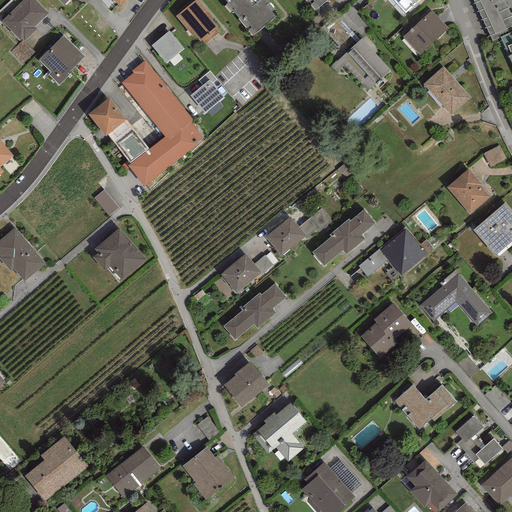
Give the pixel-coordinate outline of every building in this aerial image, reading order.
[(37,0),(26,0),(5,22),(27,44),(54,16),(37,0)] [(114,0),(122,8),(131,0),(114,0)] [(198,0),(195,0),(175,16),(192,36),(193,35),(200,42),(203,40),(205,43),(218,32),(215,29),(218,27),(212,20),(214,19),(198,0)] [(281,16),(266,0),(225,0),(258,37),(281,16)] [(333,0),(310,0),(320,12),(333,0)] [(425,0),(392,0),(409,17),(425,0)] [(495,0),(482,0),(476,3),(492,39),(504,33),(493,10),(499,7),(495,0)] [(433,14),(405,39),(422,58),(450,32),(433,14)] [(184,49),(169,31),(151,46),(165,64),(184,49)] [(66,36),(38,64),(62,87),(90,60),(66,36)] [(397,75),(367,43),(339,68),(369,101),(397,75)] [(511,56),(502,60),(511,80),(511,56)] [(135,73),(122,83),(165,137),(128,165),(144,185),(202,138),(195,130),(198,128),(145,61),(133,70),(135,73)] [(216,80),(209,72),(198,81),(202,85),(189,96),(204,114),(224,98),(212,83),(216,80)] [(467,103),(440,72),(420,89),(447,120),(467,103)] [(109,97),(88,114),(105,137),(127,120),(109,97)] [(0,166),(13,156),(0,140),(0,175),(4,172),(0,167),(0,166)] [(490,166),(506,158),(499,145),(483,152),(490,166)] [(482,186),(468,170),(447,188),(469,215),(489,199),(480,188),(482,186)] [(104,192),(94,200),(110,219),(120,211),(104,192)] [(511,243),(511,219),(501,207),(469,235),(492,261),(511,243)] [(375,227),(364,215),(316,256),(328,269),(344,255),(348,259),(367,242),(363,237),(375,227)] [(309,240),(294,221),(269,241),(284,260),(309,240)] [(145,259),(119,228),(94,249),(97,252),(92,256),(104,271),(110,266),(121,279),(145,259)] [(14,229),(0,240),(0,255),(1,256),(0,257),(0,261),(10,273),(13,270),(23,282),(44,264),(14,229)] [(426,258),(407,234),(383,253),(402,277),(426,258)] [(249,256),(223,276),(239,296),(265,276),(249,256)] [(454,274),(415,308),(430,326),(456,304),(477,328),(490,316),(454,274)] [(279,287),(226,328),(237,342),(257,326),(261,330),(280,315),(277,310),(290,300),(279,287)] [(391,306),(354,339),(375,363),(395,346),(392,343),(410,328),(391,306)] [(254,366),(227,389),(245,411),(272,389),(254,366)] [(423,399),(412,387),(395,401),(419,430),(446,407),(433,391),(423,399)] [(511,407),(495,387),(483,396),(511,430),(511,407)] [(309,424),(294,406),(261,432),(289,467),(307,452),(294,436),(309,424)] [(208,414),(197,422),(206,436),(218,429),(208,414)] [(482,430),(471,419),(450,439),(480,471),(500,452),(490,442),(480,452),(470,441),(482,430)] [(87,466),(64,437),(42,455),(45,459),(25,475),(45,500),(87,466)] [(164,471),(147,449),(109,479),(127,501),(164,471)] [(210,449),(183,470),(209,502),(235,481),(210,449)] [(337,460),(303,488),(322,511),(348,511),(367,497),(337,460)] [(511,461),(510,460),(477,488),(496,510),(511,496),(511,461)] [(432,511),(453,493),(423,461),(399,483),(426,511),(432,511)] [(397,511),(389,502),(382,509),(384,511),(397,511)] [(472,511),(464,503),(454,511),(472,511)]
